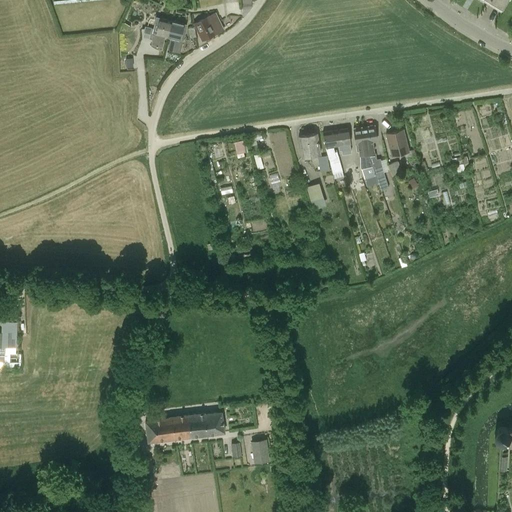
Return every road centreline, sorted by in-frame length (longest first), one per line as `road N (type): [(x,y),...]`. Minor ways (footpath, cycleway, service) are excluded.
road 1 (residential): [(151,145),(511,91)]
road 2 (track): [(141,511),(130,389),(172,290)]
road 3 (residential): [(151,145),(161,95),(259,0)]
road 4 (unclassified): [(0,280),(172,290)]
road 5 (residential): [(172,290),(151,145)]
